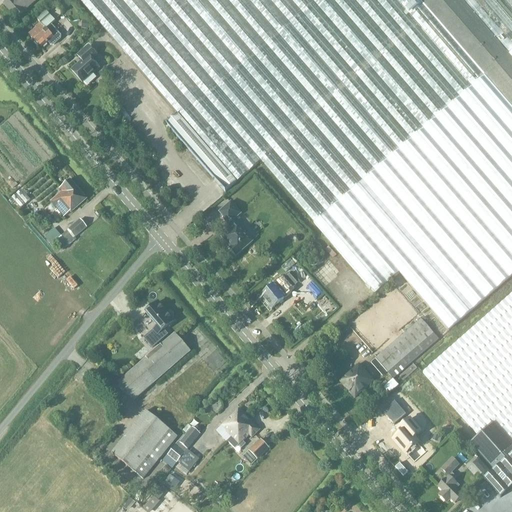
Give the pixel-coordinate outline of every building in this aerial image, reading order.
[(8,0),(3,5),(16,19),(37,0),(8,0)] [(63,0),(57,0),(64,8),(68,5),(63,0)] [(511,0),(76,0),(129,60),(177,114),(236,182),(258,163),(313,224),(374,294),(395,274),(446,331),(511,272),(511,0)] [(41,24),(28,35),(41,49),(48,42),(50,45),(52,46),(53,46),(60,40),(60,36),(56,31),(56,32),(53,29),(54,29),(51,26),(55,22),(49,16),(44,10),(35,18),(41,24)] [(82,21),(81,29),(93,30),(93,22),(82,21)] [(71,71),(82,83),(98,68),(91,60),(96,56),(88,47),(77,57),(82,62),(71,71)] [(237,182),(236,182),(177,114),(166,124),(164,122),(213,178),(215,177),(220,183),(221,185),(222,183),(225,189),(223,190),(225,192),(237,182)] [(51,203),(63,217),(69,213),(70,214),(86,199),(70,181),(60,190),(62,193),(51,203)] [(240,214),(235,208),(230,202),(219,212),(224,217),(223,218),(228,224),(229,224),(231,222),(240,214)] [(73,224),(68,229),(69,230),(75,237),(86,227),(84,224),(79,219),(74,223),(74,224),(73,224)] [(231,228),(222,236),(231,247),(229,248),(236,256),(252,241),(238,224),(237,223),(234,226),(231,222),(229,224),(228,224),(229,224),(231,228)] [(54,228),(45,236),(53,244),(56,242),(62,248),(75,237),(69,230),(61,237),(54,228)] [(303,263),(308,266),(312,267),(317,265),(321,263),(323,259),(324,254),(323,249),(320,246),(316,243),(311,242),(307,243),(303,246),(300,250),(300,255),(301,260),(303,263)] [(287,277),(282,281),(290,290),(300,283),(293,275),(292,273),(287,277)] [(261,296),(272,309),(288,296),(276,283),(261,296)] [(426,371),(423,374),(479,437),(471,444),(495,471),(511,456),(511,294),(471,331),(426,371)] [(152,331),(143,338),(152,348),(167,335),(163,330),(173,321),(157,303),(145,313),(157,327),(154,330),(152,331)] [(420,319),(375,359),(393,379),(438,340),(420,319)] [(147,359),(140,365),(119,383),(134,401),(156,383),(191,352),(175,334),(162,346),(161,345),(146,358),(147,359)] [(339,381),(347,390),(366,373),(358,364),(346,375),(339,381)] [(366,373),(347,390),(354,398),(373,382),(366,373)] [(394,402),(383,412),(394,425),(406,415),(394,402)] [(230,438),(231,438),(243,427),(239,421),(245,415),(238,408),(221,425),(226,431),(225,432),(230,438)] [(146,412),(111,454),(142,480),(177,437),(146,412)] [(230,438),(227,441),(235,449),(238,446),(241,449),(246,444),(242,441),(249,435),(251,438),(259,430),(245,415),(239,421),(243,427),(231,438),(230,438)] [(401,433),(394,440),(406,453),(418,443),(414,438),(421,432),(410,419),(398,429),(399,430),(398,431),(400,433),(401,433)] [(183,431),(186,434),(191,428),(188,425),(183,431)] [(191,428),(179,444),(178,442),(162,461),(172,469),(200,435),(191,428)] [(458,443),(467,435),(462,430),(454,437),(458,443)] [(261,439),(249,451),(258,460),(270,449),(261,439)] [(444,491),(439,496),(446,503),(451,499),(455,503),(461,497),(455,491),(460,486),(453,480),(456,477),(452,473),(458,467),(451,460),(442,470),(449,477),(439,487),(444,491)] [(165,465),(160,470),(166,475),(170,470),(165,465)] [(483,475),(489,470),(485,466),(479,471),(483,475)] [(511,471),(503,480),(492,491),(505,504),(511,497),(511,471)]
